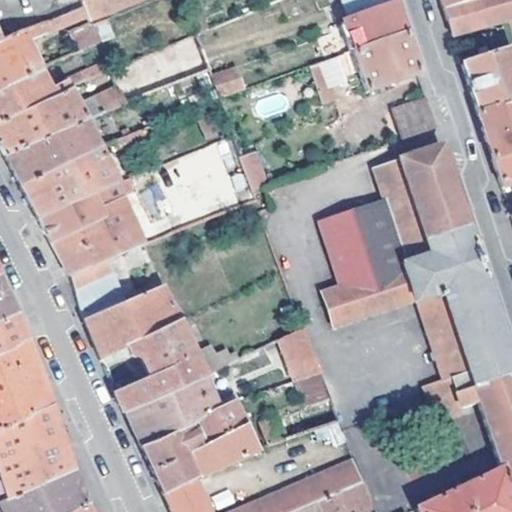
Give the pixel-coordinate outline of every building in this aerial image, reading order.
[(0,45),(0,44),(0,90),(42,71),(40,69),(29,44),(87,16),(89,18),(133,0),(77,0),(80,6),(0,45)] [(197,8),(194,0),(182,0),(187,12),(197,8)] [(351,50),(403,34),(392,0),(339,0),(346,20),(331,25),(341,54),(351,50)] [(438,0),(442,9),(471,0),(438,0)] [(511,0),(471,0),(442,9),(451,38),(484,26),(511,18),(511,0)] [(100,42),(92,24),(72,33),(80,51),(100,42)] [(365,92),(417,75),(403,34),(351,50),(365,92)] [(195,35),(107,73),(121,101),(123,107),(207,71),(195,35)] [(511,56),(509,49),(460,65),(475,111),(511,99),(511,56)] [(307,66),(321,105),(334,100),(321,61),(307,66)] [(217,98),(240,90),(231,69),(209,76),(217,98)] [(0,122),(70,93),(69,90),(66,83),(51,90),(42,71),(0,90),(0,122)] [(70,93),(0,122),(0,150),(3,157),(86,122),(123,107),(121,101),(114,104),(108,93),(77,108),(70,93)] [(263,115),(286,108),(281,94),(259,101),(263,115)] [(424,98),(391,109),(401,142),(435,130),(424,98)] [(511,153),(511,99),(475,111),(492,160),(511,153)] [(166,120),(114,143),(119,155),(172,132),(166,120)] [(86,122),(3,157),(19,186),(99,149),(86,122)] [(146,232),(249,199),(239,169),(235,170),(226,141),(162,162),(168,180),(133,192),(146,232)] [(511,511),(511,365),(440,145),(372,169),(386,208),(410,200),(422,236),(399,244),(404,262),(372,273),(353,219),(318,231),(337,285),(321,292),(335,331),(367,320),(360,302),(407,285),(413,303),(416,302),(422,320),(447,311),(469,380),(451,386),(453,393),(446,395),(426,402),(435,427),(460,418),(459,412),(478,406),(499,470),(416,511),(415,511),(511,511)] [(99,149),(19,186),(36,219),(117,185),(99,149)] [(258,151),(240,155),(248,187),(266,182),(258,151)] [(501,189),(511,185),(511,153),(492,160),(501,189)] [(144,246),(117,185),(36,219),(69,276),(109,260),(144,246)] [(372,273),(404,262),(399,244),(422,236),(410,200),(386,208),(353,219),(372,273)] [(99,360),(127,348),(132,357),(138,357),(147,378),(112,392),(121,414),(125,412),(204,378),(239,362),(236,356),(230,359),(228,354),(217,359),(212,350),(195,357),(186,337),(190,335),(192,331),(192,327),(191,324),(190,322),(186,320),(183,320),(179,321),(178,321),(161,287),(123,303),(109,260),(69,276),(83,320),(85,326),(90,337),(99,360)] [(0,325),(18,317),(17,313),(0,279),(0,325)] [(407,285),(360,302),(367,320),(413,303),(407,285)] [(469,380),(447,311),(422,320),(446,395),(453,393),(451,386),(469,380)] [(0,355),(27,342),(18,317),(0,325),(0,355)] [(280,342),(296,382),(320,376),(304,331),(280,342)] [(0,431),(52,406),(37,368),(27,342),(0,355),(0,431)] [(320,376),(296,382),(295,382),(305,410),(315,407),(323,430),(338,425),(320,376)] [(142,448),(234,401),(238,399),(235,394),(216,403),(204,378),(125,412),(142,448)] [(186,453),(247,425),(234,401),(142,448),(164,494),(194,480),(197,478),(186,453)] [(52,406),(0,431),(0,503),(73,470),(52,406)] [(288,441),(279,416),(260,424),(262,429),(265,440),(268,447),(288,441)] [(197,478),(260,450),(256,443),(251,432),(247,425),(186,453),(197,478)] [(262,429),(251,432),(256,443),(265,440),(262,429)] [(172,511),(296,511),(334,496),(360,485),(352,463),(235,511),(207,511),(194,480),(164,494),(172,511)] [(0,503),(0,511),(74,511),(87,506),(73,470),(0,503)] [(369,511),(360,485),(334,496),(341,511),(369,511)] [(341,511),(334,496),(296,511),(341,511)]
